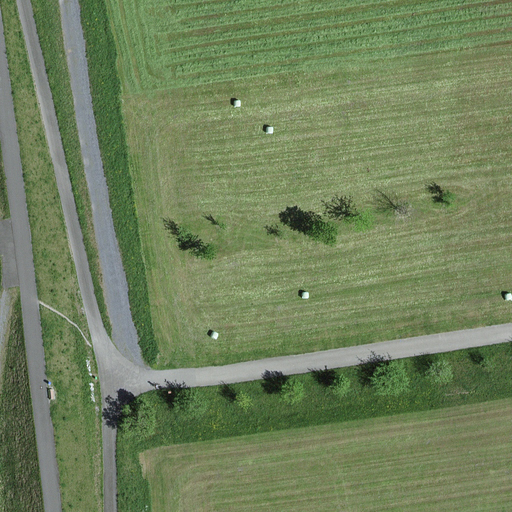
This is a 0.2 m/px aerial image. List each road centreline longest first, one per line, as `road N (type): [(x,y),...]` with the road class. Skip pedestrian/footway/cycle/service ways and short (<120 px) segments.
road 1 (track): [(111,511),(103,357),(16,0)]
road 2 (track): [(108,384),(511,327)]
road 3 (track): [(67,0),(122,334),(165,374)]
road 4 (track): [(0,233),(22,248),(6,284),(0,340)]
